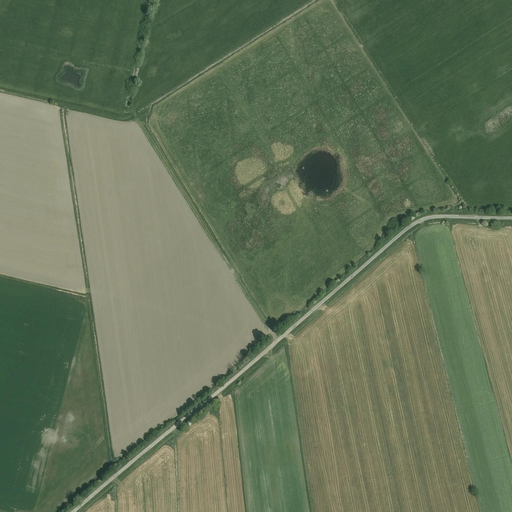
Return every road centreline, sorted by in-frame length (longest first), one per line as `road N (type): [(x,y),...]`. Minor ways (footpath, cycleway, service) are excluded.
road 1 (unclassified): [(73,511),(411,225),(435,216),(511,217)]
road 2 (track): [(136,113),(278,340)]
